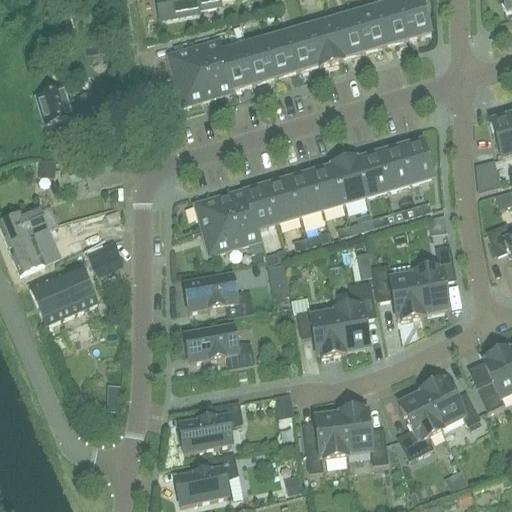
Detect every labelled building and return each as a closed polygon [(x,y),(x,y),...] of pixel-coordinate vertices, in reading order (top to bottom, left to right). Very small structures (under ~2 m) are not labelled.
[(154,0),(159,24),(199,17),(197,9),(217,6),(216,0),(154,0)] [(417,0),(396,6),(407,43),(429,37),(417,0)] [(511,0),(501,0),(506,15),(511,12),(511,0)] [(407,43),(396,6),(374,13),(385,50),(407,43)] [(374,13),(352,19),(363,56),(385,50),(374,13)] [(279,15),(266,18),(267,26),(281,22),(279,15)] [(363,56),(352,19),(330,25),(341,62),(363,56)] [(341,62),(330,25),(309,31),(320,70),(342,64),(341,62)] [(245,50),(240,30),(233,32),(238,52),(245,50)] [(320,70),(309,31),(287,38),(298,75),(318,69),(318,71),(320,70)] [(287,38),(265,44),(276,82),(298,75),(287,38)] [(265,44),(243,51),(254,88),(276,82),(265,44)] [(232,94),(221,57),(218,46),(171,60),(168,61),(182,111),(232,96),(232,94)] [(243,51),(238,52),(221,57),(232,94),(254,88),(243,51)] [(63,93),(37,101),(45,129),(71,121),(63,93)] [(98,110),(94,112),(89,96),(77,100),(81,115),(77,116),(84,139),(104,133),(98,110)] [(511,159),(511,119),(490,126),(501,163),(511,159)] [(421,146),(398,153),(409,190),(431,183),(421,146)] [(409,190),(398,153),(376,159),(387,196),(409,190)] [(113,159),(66,173),(71,187),(86,183),(89,194),(120,185),(113,159)] [(354,163),(365,202),(387,196),(376,159),(355,165),(354,163)] [(365,202),(354,163),(332,170),(343,209),(365,202)] [(38,165),(37,176),(52,177),(53,166),(38,165)] [(492,167),(474,172),(477,199),(499,192),(492,167)] [(343,209),(332,170),(331,170),(331,172),(310,178),(321,215),(343,209)] [(321,215),(310,178),(289,184),(299,222),(321,215)] [(289,184),(267,191),(277,228),(299,222),(289,184)] [(245,195),(244,195),(251,220),(259,245),(260,245),(256,234),(277,228),(267,191),(245,197),(245,195)] [(251,220),(244,195),(195,210),(202,235),(251,220)] [(428,206),(415,210),(417,220),(431,216),(428,206)] [(417,220),(415,210),(401,214),(404,224),(417,220)] [(0,234),(6,250),(32,239),(46,233),(37,213),(23,219),(22,218),(0,226),(0,234)] [(371,223),(374,233),(387,229),(384,219),(371,223)] [(251,220),(202,235),(209,260),(259,245),(251,220)] [(118,238),(134,232),(130,223),(114,229),(118,238)] [(374,233),(371,223),(358,227),(360,237),(374,233)] [(338,243),(352,239),(349,229),(335,233),(338,243)] [(511,240),(505,229),(486,237),(496,260),(508,256),(511,266),(511,240)] [(305,242),(308,252),(321,248),(319,238),(305,242)] [(32,239),(6,250),(19,280),(44,269),(32,239)] [(308,252),(305,242),(292,246),(295,256),(308,252)] [(112,245),(86,256),(85,257),(92,273),(119,261),(112,245)] [(414,278),(422,321),(423,321),(423,319),(447,315),(442,286),(455,284),(449,251),(435,254),(439,275),(437,276),(436,274),(414,278)] [(254,267),(264,264),(263,260),(262,256),(252,259),(254,266),(254,267)] [(263,260),(264,264),(266,270),(279,266),(277,257),(263,260)] [(80,270),(29,292),(46,331),(96,309),(80,270)] [(422,321),(414,278),(413,278),(414,280),(390,284),(387,270),(370,273),(372,280),(376,306),(392,303),(396,324),(400,323),(400,325),(422,321)] [(360,283),(372,280),(370,273),(370,272),(359,274),(360,283)] [(184,290),(188,317),(208,313),(208,314),(223,311),(223,310),(225,310),(228,322),(252,318),(246,282),(232,285),(231,282),(184,290)] [(348,312),(334,315),(342,359),(343,358),(343,356),(368,352),(363,324),(375,322),(369,288),(349,291),(348,312)] [(287,289),(272,291),(274,303),(289,300),(287,289)] [(342,359),(334,315),(333,315),(334,317),(309,321),(308,316),(295,318),(300,343),(313,341),(316,361),(320,361),(320,362),(342,359)] [(89,344),(108,337),(101,318),(82,325),(89,344)] [(189,367),(209,364),(209,365),(224,362),(223,361),(226,361),(228,373),(253,369),(249,348),(235,348),(232,332),(184,341),(189,367)] [(511,368),(505,354),(485,364),(486,365),(482,367),(491,386),(476,393),(487,416),(503,408),(500,403),(511,397),(511,368)] [(441,385),(421,396),(441,435),(441,434),(440,433),(463,421),(467,430),(479,424),(465,398),(454,404),(445,385),(441,387),(441,385)] [(441,435),(421,396),(420,396),(421,398),(398,409),(411,435),(397,442),(408,465),(432,453),(428,441),(441,435)] [(179,434),(177,434),(179,447),(181,447),(183,457),(231,449),(228,433),(242,428),(238,407),(213,412),(215,424),(213,425),(213,424),(198,426),(198,427),(178,431),(179,434)] [(340,417),(345,461),(346,461),(346,459),(370,456),(372,469),(387,467),(383,434),(369,436),(366,416),(362,416),(362,414),(340,417)] [(309,415),(292,415),(293,432),(310,432),(309,415)] [(345,461),(340,417),(339,417),(339,419),(314,422),(318,451),(305,452),(309,477),(322,476),(320,462),(323,462),(323,464),(345,461)] [(252,455),(260,454),(259,445),(251,447),(252,455)] [(174,484),(179,511),(227,501),(223,485),(237,480),(233,460),(208,465),(211,477),(208,478),(208,477),(194,480),(194,481),(174,484)] [(288,484),(291,498),(301,496),(298,482),(288,484)] [(420,510),(415,495),(408,497),(413,511),(420,510)]
